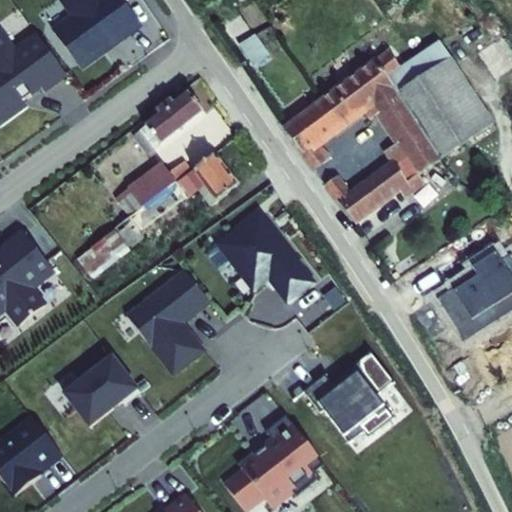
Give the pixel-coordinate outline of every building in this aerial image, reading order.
[(75,20),(55,34),(81,72),(105,55),(103,52),(113,45),(115,48),(142,28),(122,0),(102,0),(101,1),(100,0),(62,0),(75,20)] [(240,20),(225,30),(255,70),(270,59),(240,20)] [(0,126),(26,108),(24,105),(42,91),(45,95),(67,78),(39,38),(16,55),(0,32),(0,126)] [(441,50),(404,73),(389,82),(423,139),(440,168),(492,133),(441,50)] [(389,82),(404,73),(396,61),(288,133),(317,175),(331,164),(319,147),(362,117),(371,129),(381,122),(398,149),(401,154),(423,139),(389,82)] [(157,123),(137,138),(152,157),(201,120),(186,100),(172,112),(169,107),(153,119),(157,123)] [(440,168),(423,139),(401,154),(398,149),(382,160),(392,173),(349,205),(334,184),(327,190),(352,227),(397,197),(404,206),(414,199),(408,190),(419,182),(440,168)] [(140,212),(127,223),(137,238),(202,192),(213,206),(233,191),(211,161),(189,176),(173,188),(140,212)] [(166,177),(173,188),(189,176),(181,166),(166,177)] [(125,195),(140,212),(173,188),(166,177),(160,169),(125,195)] [(408,190),(414,199),(425,191),(419,182),(408,190)] [(127,223),(140,212),(125,195),(112,205),(127,223)] [(316,286),(260,215),(218,248),(233,267),(236,265),(245,278),(243,280),(255,295),(270,283),(278,294),(280,293),(291,306),(316,286)] [(75,263),(90,282),(140,242),(137,238),(127,223),(75,263)] [(0,314),(6,310),(20,327),(45,308),(31,290),(53,272),(22,233),(0,251),(3,254),(0,256),(0,314)] [(511,241),(506,234),(459,266),(473,287),(511,260),(511,241)] [(209,304),(184,273),(126,318),(172,377),(204,352),(182,325),(209,304)] [(112,360),(65,397),(91,430),(122,405),(125,408),(141,396),(112,360)] [(242,472),(224,487),(243,511),(245,511),(262,499),(269,508),(291,491),(295,497),(316,481),(306,468),(318,459),(285,417),(265,432),(272,442),(254,457),(252,454),(237,465),(242,472)] [(59,454),(34,422),(0,448),(0,479),(13,496),(30,483),(28,479),(59,454)] [(170,511),(198,511),(185,496),(168,509),(170,511)]
